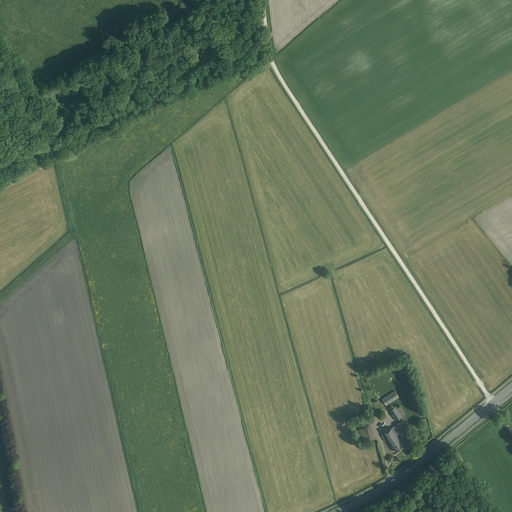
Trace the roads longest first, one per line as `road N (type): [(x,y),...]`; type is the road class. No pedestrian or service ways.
road 1 (track): [(486,393),(274,66),(262,0)]
road 2 (secondary): [(337,511),(402,475),(492,402)]
road 3 (track): [(120,104),(205,62),(224,42),(221,21),(201,0)]
road 4 (track): [(0,136),(53,135),(120,104),(112,98)]
